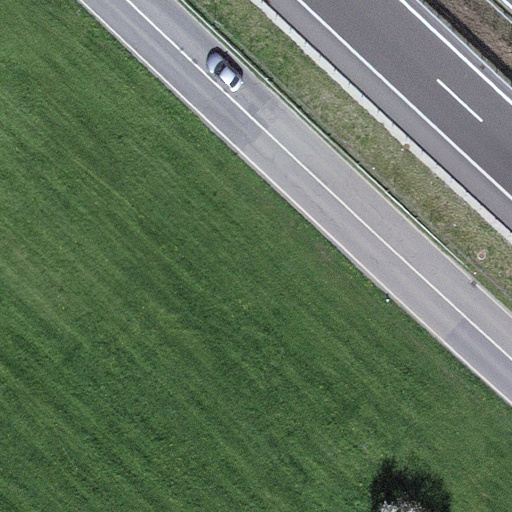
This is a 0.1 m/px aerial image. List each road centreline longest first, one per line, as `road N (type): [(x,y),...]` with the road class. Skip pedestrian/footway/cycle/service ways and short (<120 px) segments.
road 1 (primary): [(127,0),(511,360)]
road 2 (motorway): [(346,0),(511,152)]
